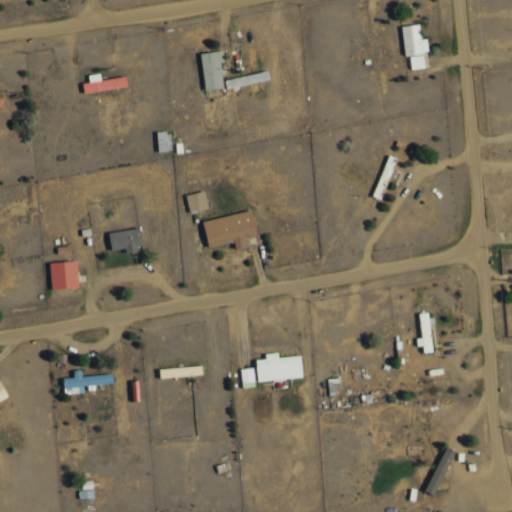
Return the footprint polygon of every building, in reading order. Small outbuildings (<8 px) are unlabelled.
[(428,52),(426,38),(420,39),(419,24),(401,25),(404,54),(428,52)] [(226,87),(220,49),(199,53),(206,90),(226,87)] [(424,67),(423,55),(409,56),(410,69),(424,67)] [(82,83),(84,94),(127,85),(125,75),(101,80),(99,72),(88,75),(89,81),(82,83)] [(186,194),(189,211),(208,208),(205,191),(186,194)] [(202,220),(208,246),(234,241),(235,248),(248,245),(246,236),(256,234),(251,210),(202,220)] [(111,250),(125,247),(126,251),(142,248),(139,227),(108,232),(111,250)] [(50,261),(50,288),(77,287),(77,260),(50,261)] [(420,313),(422,352),(430,352),(429,312),(420,313)] [(300,355),(278,357),(277,352),(265,353),(265,358),(255,359),(257,381),(302,377),(300,355)] [(239,369),(241,382),(254,381),(252,367),(239,369)] [(81,375),(81,370),(72,370),(73,377),(62,377),(63,392),(83,391),(83,385),(112,383),(112,374),(81,375)] [(437,440),(426,441),(428,473),(423,473),(424,484),(430,483),(430,490),(439,489),(437,440)]
